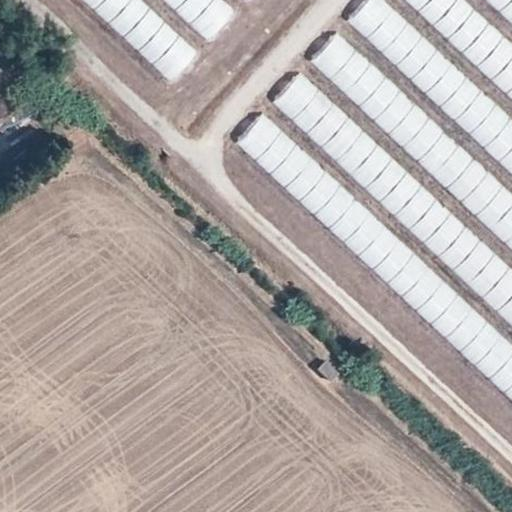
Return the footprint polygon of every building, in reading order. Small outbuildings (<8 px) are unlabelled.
[(88,0),(115,24),(101,0),(242,0),(245,2),(246,0),(88,0)] [(511,119),(382,0),(358,0),(342,17),(511,173),(511,119)] [(404,0),(511,98),(511,44),(463,0),(404,0)] [(511,0),(489,0),(511,21),(511,0)] [(511,248),(511,193),(333,28),(306,57),(511,248)] [(511,323),(511,268),(297,68),(270,97),(511,323)] [(511,343),(260,109),(232,139),(511,398),(511,343)]
